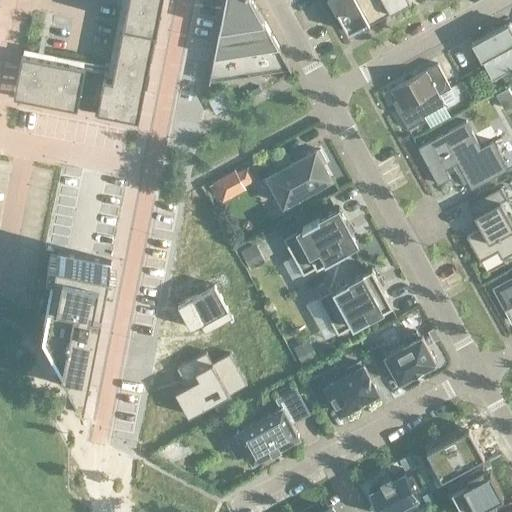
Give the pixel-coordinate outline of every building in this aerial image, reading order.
[(103,78),(96,112),(138,121),(161,0),(126,0),(111,80),(103,78)] [(224,0),(208,82),(209,83),(210,77),(287,65),(289,70),(290,69),(252,0),(224,0)] [(359,26),(369,21),(357,0),(330,0),(348,32),(359,26)] [(357,0),(369,21),(390,9),(384,0),(357,0)] [(406,0),(384,0),(390,9),(406,0)] [(471,42),(491,79),(511,68),(511,28),(508,22),(471,42)] [(21,55),(13,96),(76,109),(84,67),(21,55)] [(437,63),(390,89),(400,108),(397,110),(407,128),(425,119),(423,115),(445,103),(439,93),(450,87),(437,63)] [(250,97),(261,91),(258,86),(247,93),(250,97)] [(511,93),(509,88),(498,93),(507,108),(511,105),(511,93)] [(449,177),(445,169),(456,162),(471,188),(507,169),(491,141),(480,147),(465,121),(417,147),(437,184),(449,177)] [(326,162),(319,149),(316,151),(315,149),(267,175),(283,204),(330,178),(322,163),(326,162)] [(212,185),(209,186),(217,201),(220,199),(221,200),(243,188),(241,185),(253,179),(246,167),(235,173),(234,171),(211,183),(212,185)] [(511,252),(511,223),(500,202),(506,198),(500,186),(467,204),(480,227),(465,235),(479,260),(497,250),(501,258),(511,252)] [(349,248),(349,246),(359,240),(340,205),(284,236),(304,272),(349,248)] [(254,245),(241,252),(249,267),(262,260),(254,245)] [(43,260),(51,261),(53,250),(45,248),(43,260)] [(43,320),(55,340),(66,342),(63,355),(84,393),(110,261),(57,250),(43,320)] [(43,260),(41,271),(49,273),(51,261),(43,260)] [(392,304),(371,267),(317,296),(337,333),(352,325),(352,326),(392,304)] [(46,284),(49,273),(41,271),(38,282),(46,284)] [(511,278),(494,288),(505,308),(511,303),(511,278)] [(38,282),(36,294),(44,296),(46,284),(38,282)] [(214,284),(177,304),(190,328),(199,323),(204,332),(232,317),(214,284)] [(416,330),(402,338),(405,343),(384,355),(380,349),(369,355),(381,377),(392,371),(398,382),(436,362),(421,335),(419,336),(416,330)] [(186,385),(175,391),(188,415),(212,403),(216,410),(233,401),(229,393),(246,384),(229,352),(212,362),(206,351),(176,367),(186,385)] [(305,354),(294,360),(300,371),(311,365),(305,354)] [(364,400),(378,392),(362,364),(360,365),(358,361),(344,369),(346,373),(324,385),(339,413),(353,405),(353,406),(355,405),(355,404),(362,401),(364,400)] [(238,430),(236,431),(237,432),(251,459),(252,461),(254,460),(270,451),(272,450),(278,446),(279,446),(280,445),(296,436),(296,437),(298,436),(297,434),(291,422),(308,413),(295,388),(276,399),(280,407),(238,430)] [(468,427),(426,450),(441,478),(483,455),(468,427)] [(454,489),(451,491),(462,511),(490,511),(496,509),(492,500),(503,494),(489,470),(481,474),(478,467),(450,482),(454,489)] [(381,482),(369,489),(381,511),(391,511),(419,497),(416,491),(419,489),(411,474),(407,475),(404,470),(392,476),(389,472),(379,478),(381,482)] [(429,492),(421,496),(425,504),(433,500),(429,492)]
